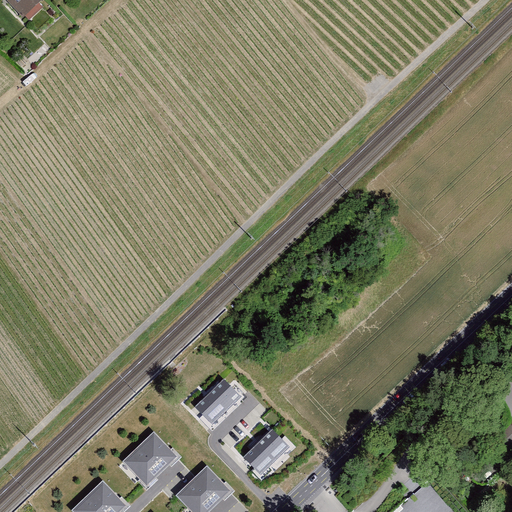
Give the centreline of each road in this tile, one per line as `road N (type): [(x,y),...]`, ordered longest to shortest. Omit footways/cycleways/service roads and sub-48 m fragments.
road 1 (track): [(0,460),(485,0)]
road 2 (primary): [(281,511),(511,303)]
